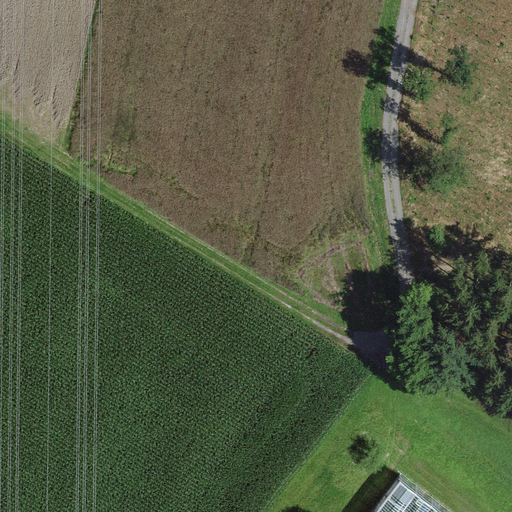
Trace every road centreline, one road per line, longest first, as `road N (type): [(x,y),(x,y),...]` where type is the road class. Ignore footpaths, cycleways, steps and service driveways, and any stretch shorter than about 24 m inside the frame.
road 1 (track): [(0,123),(189,246),(347,336),(387,350)]
road 2 (track): [(387,350),(409,329),(386,155),(400,0)]
road 3 (track): [(387,350),(268,511)]
